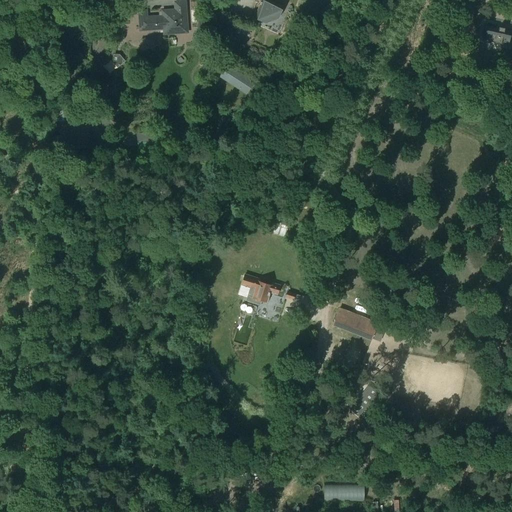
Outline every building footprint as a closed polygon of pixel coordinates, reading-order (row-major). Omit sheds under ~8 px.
[(147,10),(138,11),(140,31),(163,30),(163,35),(188,33),(186,0),(183,0),(174,1),(174,9),(162,10),(162,15),(148,16),(147,10)] [(268,0),(263,0),(254,19),(260,22),(258,27),(278,35),(286,15),(284,14),(286,8),(268,0)] [(229,19),(221,38),(233,44),(242,25),(229,19)] [(485,25),(482,38),(489,39),(488,40),(494,41),(494,40),(507,43),(508,35),(501,34),(503,28),(492,25),(491,26),(485,25)] [(247,97),(254,85),(234,72),(227,67),(219,79),(247,97)] [(245,274),(242,284),(251,286),(247,299),(260,303),(261,299),(267,301),(270,291),(277,293),(279,287),(259,280),(259,278),(245,274)] [(339,307),(333,323),(371,337),(378,322),(339,307)] [(365,485),(325,485),(325,499),(365,500),(365,485)] [(395,498),(394,510),(406,510),(406,498),(395,498)]
